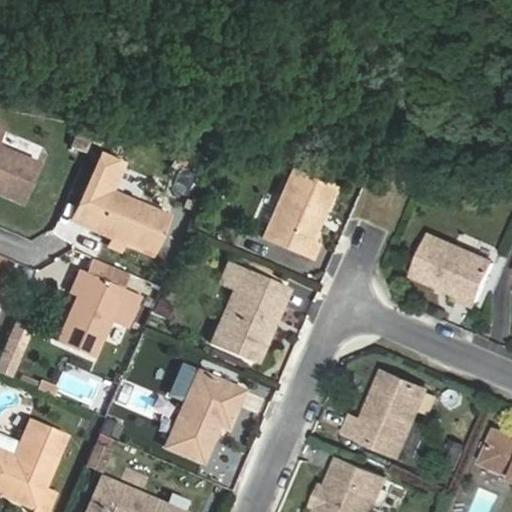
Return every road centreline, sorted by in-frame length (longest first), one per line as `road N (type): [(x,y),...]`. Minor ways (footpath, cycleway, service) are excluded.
road 1 (residential): [(356,293),(255,511)]
road 2 (residential): [(511,365),(356,293)]
